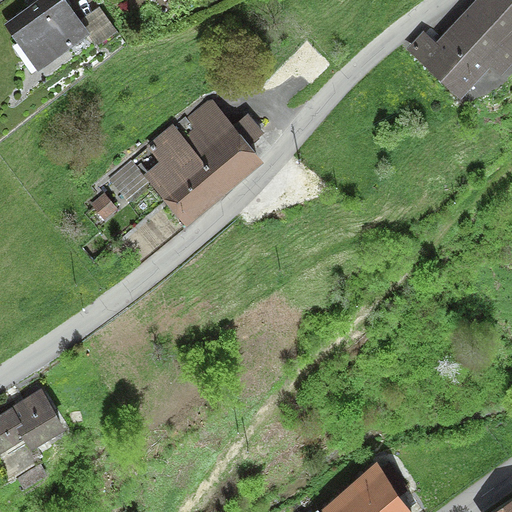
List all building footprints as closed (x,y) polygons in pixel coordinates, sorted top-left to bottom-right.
[(41,0),(6,25),(18,43),(12,47),(31,73),(85,34),(60,0),(41,0)] [(458,92),(511,33),(511,0),(481,0),(433,52),(419,39),(411,48),(458,92)] [(185,121),(183,118),(135,159),(185,220),(255,161),(242,145),(259,131),(245,120),(231,132),(207,103),(185,121)] [(113,208),(103,197),(92,207),(102,218),(113,208)] [(58,426),(39,394),(0,417),(0,447),(20,435),(27,445),(58,426)] [(23,488),(42,477),(36,466),(17,477),(23,488)] [(403,511),(372,467),(323,511),(403,511)] [(511,511),(511,498),(491,511),(511,511)]
